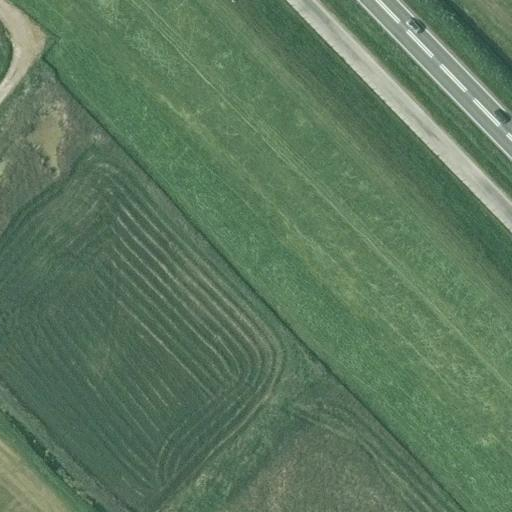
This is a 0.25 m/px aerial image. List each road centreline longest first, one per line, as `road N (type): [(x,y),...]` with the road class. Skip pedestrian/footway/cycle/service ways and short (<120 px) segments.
road 1 (unclassified): [(511,219),(299,0)]
road 2 (trunk): [(511,136),(379,0)]
